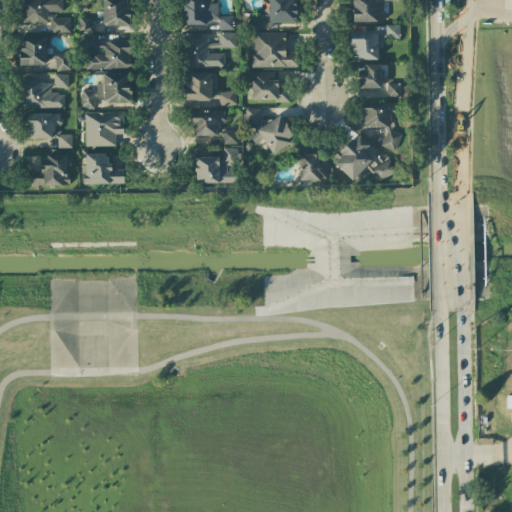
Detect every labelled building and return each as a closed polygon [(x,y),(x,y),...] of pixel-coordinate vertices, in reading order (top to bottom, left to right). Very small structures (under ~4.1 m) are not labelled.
[(47,25),(46,12),(63,12),(62,0),(21,0),(22,25),(47,25)] [(102,0),(103,26),(128,26),(127,0),(102,0)] [(182,0),(184,24),(218,23),(217,3),(209,4),(209,0),(182,0)] [(267,0),(267,23),(296,23),(296,0),(267,0)] [(352,0),(353,22),(383,21),(382,0),(352,0)] [(219,30),(233,30),(233,16),(219,17),(219,30)] [(50,33),(70,33),(69,18),(50,18),(50,33)] [(80,19),(80,32),(94,32),(94,19),(80,19)] [(384,25),(385,39),(399,38),(399,25),(384,25)] [(236,48),(235,32),(218,33),(218,43),(208,44),(209,49),(236,48)] [(377,60),(377,32),(351,32),(351,60),(377,60)] [(285,33),(252,33),(252,67),(297,68),(298,53),(285,52),(285,33)] [(83,35),(83,47),(95,46),(95,35),(83,35)] [(20,66),(46,65),(45,37),(19,38),(20,66)] [(224,53),(208,54),(207,39),(187,39),(188,68),(224,67),(224,53)] [(85,69),(130,69),(129,41),(104,42),(104,55),(85,55),(85,69)] [(54,53),(54,71),(68,70),(68,53),(54,53)] [(380,65),(357,66),(358,88),(380,88),(380,65)] [(276,72),(250,72),(250,101),(289,100),(289,90),(276,90),(276,72)] [(129,103),(130,74),(104,73),(103,83),(96,83),(96,91),(80,91),(80,108),(94,109),(95,101),(129,103)] [(185,101),(211,100),(210,73),(185,73),(185,101)] [(64,108),(64,94),(51,94),(51,88),(68,88),(68,74),(53,74),(53,82),(22,82),(22,109),(64,108)] [(401,98),(401,84),(387,84),(387,98),(401,98)] [(219,107),(236,106),(234,91),(218,93),(219,107)] [(395,151),(401,134),(390,130),(390,114),(398,114),(398,103),(373,103),(363,100),(362,103),(362,128),(385,127),(386,132),(381,146),(395,151)] [(260,108),(243,109),(243,129),(249,135),(253,142),(265,142),(272,154),(289,144),(289,131),(281,116),(260,127),(260,108)] [(223,136),(223,144),(237,144),(237,130),(219,130),(219,123),(225,123),(225,111),(192,110),(192,136),(223,136)] [(115,146),(115,135),(123,134),(123,112),(84,113),(85,147),(115,146)] [(27,114),(28,138),(53,138),(53,126),(61,125),(61,113),(27,114)] [(332,160),(352,179),(377,152),(357,133),(332,160)] [(71,148),(71,135),(58,135),(58,148),(71,148)] [(328,180),(327,155),(311,155),(311,143),(299,144),(300,181),(328,180)] [(195,157),(195,183),(237,182),(237,170),(227,171),(227,165),(241,164),(241,147),(222,147),(223,157),(195,157)] [(123,184),(123,169),(109,169),(109,154),(85,154),(85,165),(82,165),(82,184),(123,184)] [(68,185),(67,155),(44,155),(45,172),(27,172),(28,186),(68,185)] [(395,173),(390,161),(372,169),(377,181),(395,173)]
